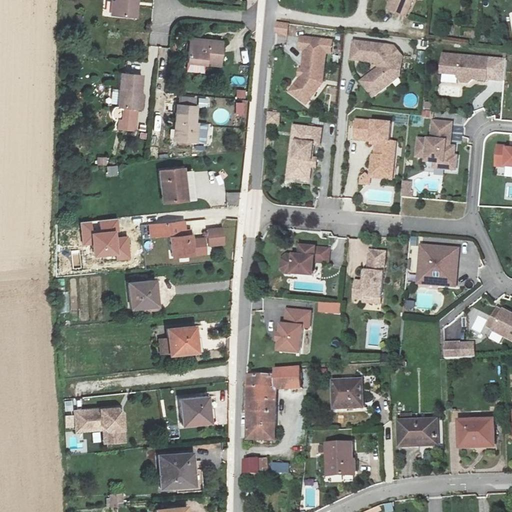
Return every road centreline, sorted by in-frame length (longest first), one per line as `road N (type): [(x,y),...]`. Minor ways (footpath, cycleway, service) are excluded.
road 1 (unclassified): [(247,215),(236,511)]
road 2 (unclassified): [(267,20),(247,215)]
road 3 (residential): [(511,128),(480,136),(474,204),(477,228),(511,287)]
road 4 (residential): [(339,511),(411,487),(511,481)]
road 5 (residential): [(247,215),(397,222)]
road 6 (unknown): [(267,20),(355,32),(366,22),(369,0)]
